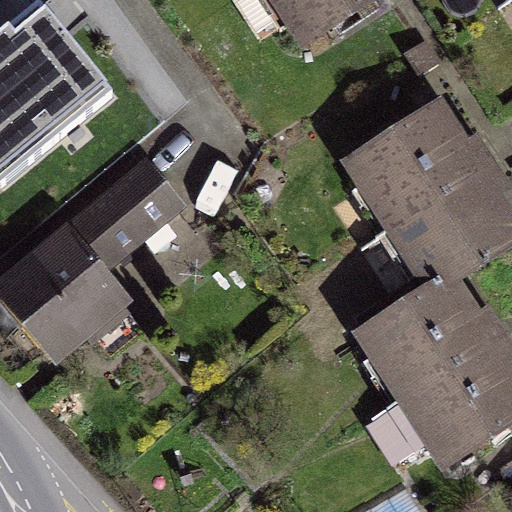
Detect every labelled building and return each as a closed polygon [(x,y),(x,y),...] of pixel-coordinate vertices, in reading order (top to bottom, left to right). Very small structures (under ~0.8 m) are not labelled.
[(38,0),(52,16),(70,0),(38,0)] [(266,0),(299,48),(372,0),(266,0)] [(350,176),(390,237),(482,176),(442,115),(350,176)] [(0,191),(27,169),(0,137),(0,191)] [(142,171),(78,223),(113,268),(178,215),(142,171)] [(390,237),(430,299),(448,287),(511,245),(511,221),(482,176),(390,237)] [(0,294),(0,302),(60,373),(127,317),(63,242),(0,294)] [(355,348),(396,410),(489,349),(448,287),(430,299),(355,348)] [(396,410),(436,470),(511,420),(511,384),(489,349),(396,410)]
